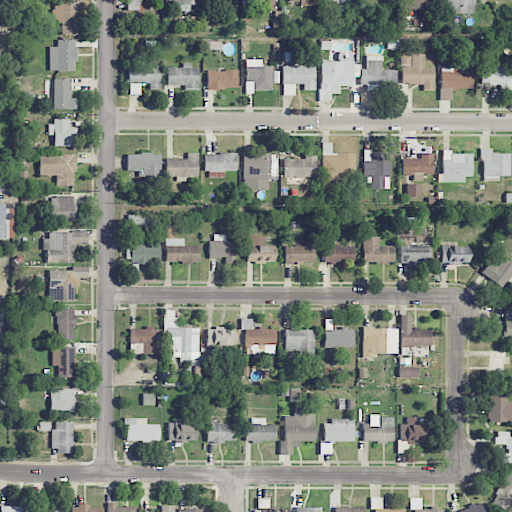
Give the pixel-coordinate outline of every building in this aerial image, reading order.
[(124,0),(125,10),(139,10),(138,0),(124,0)] [(164,0),(165,4),(175,4),(175,11),(189,11),(189,4),(199,4),(198,0),(164,0)] [(410,0),(410,8),(429,9),(429,0),(410,0)] [(473,0),(442,0),(442,13),(474,12),(473,0)] [(80,1),(54,2),(54,23),(61,22),(61,35),(81,34),(80,1)] [(48,47),(49,71),(75,70),(75,39),(57,40),(57,46),(48,47)] [(434,66),(424,66),(424,54),(401,53),(400,84),(422,85),(422,90),(433,91),(434,66)] [(321,61),(320,101),(331,101),(331,93),(340,94),(340,85),(354,86),(354,77),(360,77),(360,84),(396,85),(396,70),(381,69),(382,56),(366,55),(365,69),(357,68),(357,61),(321,61)] [(262,59),(246,59),(245,91),(272,91),(273,66),(262,66),(262,59)] [(160,89),(160,64),(127,65),(128,94),(140,94),(140,83),(148,83),(148,89),(160,89)] [(451,100),(451,89),(472,89),(472,68),(462,68),(462,64),(451,64),(451,71),(439,71),(440,100),(451,100)] [(198,65),(181,65),(181,67),(166,67),(166,85),(183,85),(183,89),(198,88),(198,65)] [(316,66),(283,65),(283,94),(295,94),(295,84),(303,84),(303,90),(315,90),(316,66)] [(510,91),(511,68),(481,67),(481,84),(499,84),(499,90),(510,91)] [(206,88),(237,89),(237,70),(206,70),(206,88)] [(70,79),(53,79),(52,108),(76,109),(76,98),(69,98),(70,79)] [(54,146),(69,146),(69,136),(76,136),(76,127),(68,127),(68,118),(50,119),(50,135),(53,135),(54,146)] [(322,184),(333,183),(333,178),(355,177),(354,153),(331,153),(331,143),(321,144),(322,184)] [(471,153),(450,153),(450,150),(441,150),(442,174),(437,174),(437,183),(464,182),(464,176),(472,176),(471,153)] [(186,158),(166,159),(166,176),(176,176),(176,181),(184,181),(184,177),(198,177),(197,152),(186,153),(186,158)] [(243,180),(276,180),(276,152),(242,153),(243,180)] [(370,189),(389,189),(390,152),(362,152),(362,176),(370,176),(370,189)] [(126,174),(160,174),(161,154),(126,153),(126,174)] [(236,153),(204,153),(204,171),(236,171),(236,153)] [(315,153),(304,153),(304,158),(282,159),(282,177),(316,177),(315,153)] [(401,173),(432,174),(433,153),(420,153),(420,159),(401,159),(401,173)] [(74,185),(74,154),(39,154),(39,176),(55,175),(55,185),(74,185)] [(74,196),(50,196),(50,220),(74,220),(74,196)] [(0,238),(13,238),(14,203),(0,202),(0,238)] [(46,263),(73,262),(73,245),(87,245),(87,231),(44,232),(45,248),(46,248),(46,263)] [(210,259),(224,258),(224,263),(234,263),(234,241),(224,241),(224,234),(209,234),(210,259)] [(379,236),(363,237),(363,263),(393,263),(393,246),(379,246),(379,236)] [(246,261),(272,262),(272,245),(264,245),(264,237),(246,237),(246,261)] [(419,265),(419,261),(429,261),(429,245),(411,244),(411,237),(400,237),(400,265),(419,265)] [(159,244),(144,244),(144,238),(131,238),(132,264),(160,263),(159,244)] [(340,246),(340,243),(324,242),(323,262),(353,263),(354,246),(340,246)] [(314,245),(284,246),(284,263),(315,262),(314,245)] [(441,263),(467,264),(467,246),(441,246),(441,263)] [(497,266),(488,262),(481,274),(504,287),(511,271),(511,263),(502,258),(497,266)] [(0,289),(12,290),(12,262),(0,261),(0,289)] [(87,267),(71,266),(71,270),(48,270),(48,301),(73,301),(73,286),(78,286),(78,277),(87,278),(87,267)] [(73,309),(56,308),(55,339),(73,339),(73,309)] [(200,327),(176,327),(176,310),(166,310),(166,357),(180,357),(180,365),(200,365),(200,327)] [(400,346),(430,346),(430,329),(410,329),(410,315),(399,315),(400,346)] [(206,346),(234,347),(235,328),(207,327),(206,346)] [(158,354),(158,329),(131,328),(130,353),(158,354)] [(396,354),(396,328),(362,328),(362,357),(375,357),(375,353),(396,354)] [(314,330),(285,329),(285,353),(314,354),(314,330)] [(73,346),(51,347),(51,366),(57,366),(57,377),(73,377),(73,346)] [(398,377),(418,377),(418,366),(397,367),(398,377)] [(49,412),(73,412),(73,389),(50,388),(49,412)] [(507,388),(488,388),(488,421),(511,420),(511,401),(507,401),(507,388)] [(293,409),(293,416),(283,415),(282,448),(300,448),(300,441),(314,441),(314,409),(293,409)] [(362,441),(392,442),(393,417),(379,417),(379,424),(362,423),(362,441)] [(423,443),(423,417),(406,417),(406,424),(400,424),(400,442),(423,443)] [(146,424),(146,418),(125,418),(124,441),(158,441),(159,424),(146,424)] [(275,441),(275,425),(265,424),(265,419),(245,419),(245,441),(275,441)] [(353,420),(323,420),(323,442),(353,442),(353,420)] [(72,421),(51,422),(52,452),(73,452),(72,421)] [(167,440),(193,441),(193,422),(168,422),(167,440)] [(235,441),(235,422),(206,423),(206,442),(235,441)] [(511,463),(511,438),(508,439),(508,431),(495,431),(495,444),(506,444),(506,453),(501,452),(501,464),(511,463)] [(509,511),(511,503),(511,473),(505,471),(492,504),(509,511)] [(482,511),(480,502),(452,511),(451,511),(482,511)] [(136,511),(137,507),(116,507),(116,503),(106,503),(106,511),(136,511)]
